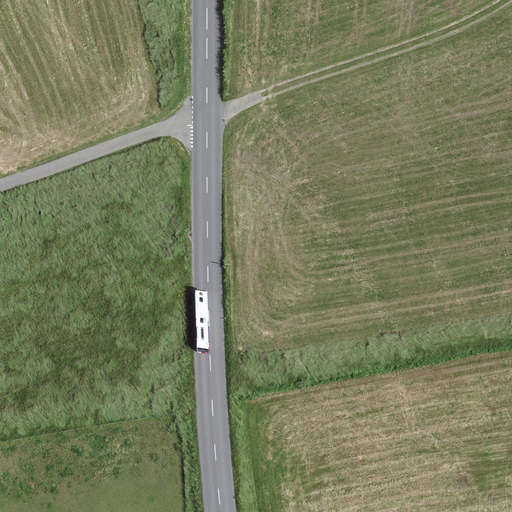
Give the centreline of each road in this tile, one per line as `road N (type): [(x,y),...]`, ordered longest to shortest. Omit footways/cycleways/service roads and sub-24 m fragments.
road 1 (tertiary): [(206,0),(205,221),(220,511)]
road 2 (track): [(511,0),(205,112)]
road 3 (track): [(0,184),(205,112)]
